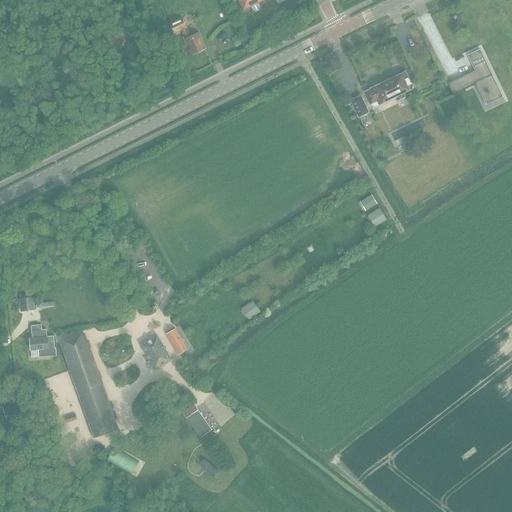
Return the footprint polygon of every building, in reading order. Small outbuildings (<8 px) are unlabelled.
[(238,0),(243,9),(261,0),(238,0)] [(193,54),(204,49),(200,39),(201,39),(198,32),(191,35),(187,26),(185,27),(182,21),(172,26),(175,32),(180,30),(187,44),(188,43),(193,54)] [(469,71),(447,83),(452,95),(476,84),(474,80),(479,78),(490,102),(502,96),(479,49),(466,55),(474,71),(470,73),(469,71)] [(373,102),(374,105),(394,96),(396,102),(411,95),(410,94),(413,92),(411,89),(412,86),(411,82),(410,82),(404,72),(371,88),(364,92),(370,104),(373,102)] [(360,95),(350,100),(359,116),(368,112),(360,95)] [(33,297),(19,298),(20,311),(34,309),(33,297)] [(32,325),(32,328),(33,336),(30,336),(31,348),(39,348),(39,355),(55,354),(54,347),(53,347),(52,342),(46,343),(45,328),(41,329),(40,324),(32,325)] [(176,328),(167,333),(179,354),(188,349),(176,328)] [(93,437),(118,428),(84,332),(59,340),(93,437)] [(155,368),(171,358),(157,334),(141,344),(155,368)] [(211,429),(198,410),(198,409),(194,403),(182,412),(199,437),(211,429)]
